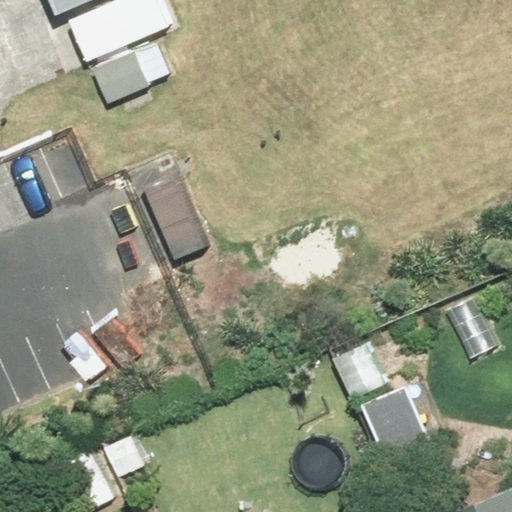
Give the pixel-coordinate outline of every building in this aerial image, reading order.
[(49,0),(56,15),(92,0),(49,0)] [(165,0),(117,0),(70,20),(88,62),(98,58),(176,25),(165,0)] [(101,68),(95,70),(109,106),(152,89),(138,53),(101,68)] [(165,279),(133,293),(156,345),(164,361),(193,345),(165,279)] [(511,511),(511,486),(453,511),(511,511)]
